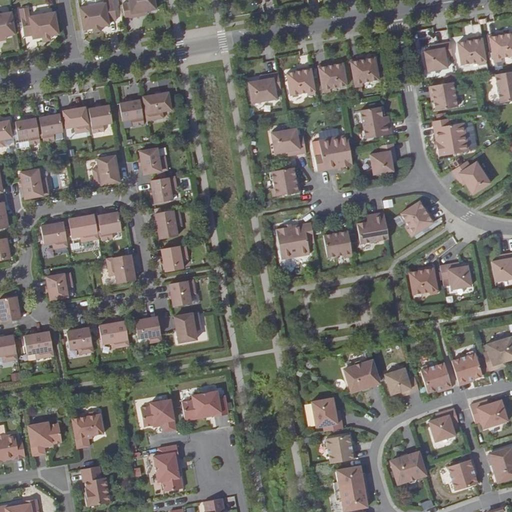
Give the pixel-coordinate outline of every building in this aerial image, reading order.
[(80,7),(83,30),(92,28),(100,27),(109,25),(109,21),(117,20),(113,0),(104,0),(105,3),(80,7)] [(123,7),(126,22),(140,19),(139,15),(148,14),(157,12),(155,0),(129,0),(130,6),(123,7)] [(51,35),(59,34),(54,6),(46,8),(47,17),(22,22),(26,44),(34,42),(42,41),(52,39),(51,35)] [(0,36),(7,36),(16,34),(12,12),(0,13),(0,36)] [(497,36),(496,34),(489,35),(492,57),(511,53),(511,33),(503,35),(497,36)] [(485,58),(481,36),(474,38),(474,40),(467,41),(457,42),(460,62),(485,58)] [(452,56),(450,42),(443,43),(446,57),(452,56)] [(446,57),(443,43),(436,44),(437,49),(431,50),(424,51),(428,72),(448,68),(446,57)] [(358,58),(350,59),(354,81),(378,77),(375,57),(364,59),(358,60),(358,58)] [(326,66),(326,64),(318,65),(322,87),(346,83),(343,63),(333,65),(326,66)] [(315,88),(311,66),(303,68),(303,70),(297,71),(287,73),(290,92),(315,88)] [(511,71),(495,75),(500,103),(511,100),(511,71)] [(281,90),(278,72),(266,74),(266,79),(261,80),(248,82),(251,103),(277,99),(275,91),(281,90)] [(453,82),(431,86),(432,94),(434,93),(435,100),(437,110),(457,106),(453,82)] [(143,97),(147,121),(164,118),(163,112),(172,110),(168,92),(143,97)] [(119,104),(122,121),(132,119),(133,126),(145,123),(140,100),(119,104)] [(112,123),(109,106),(88,109),(93,134),(104,131),(103,125),(112,123)] [(90,131),(85,107),(62,111),(66,128),(74,127),(76,134),(90,131)] [(375,115),(370,116),(360,118),(363,139),(392,134),(387,107),(374,109),(375,115)] [(64,131),(60,114),(39,118),(44,142),(55,140),(54,133),(64,131)] [(41,143),(37,118),(16,122),(19,139),(28,138),(29,145),(41,143)] [(447,118),(432,121),(438,155),(469,150),(463,122),(448,124),(447,118)] [(10,120),(0,122),(0,147),(5,147),(5,140),(13,139),(10,120)] [(306,153),(303,135),(297,136),(296,128),(271,132),(274,153),(288,151),(293,150),(294,155),(306,153)] [(317,172),(352,165),(350,152),(347,135),(318,140),(321,155),(314,156),(317,172)] [(394,150),(393,144),(380,146),(381,152),(394,150)] [(158,148),(140,151),(144,174),(168,170),(166,156),(159,157),(158,148)] [(396,157),(394,150),(381,152),(369,154),(373,175),(393,171),(392,164),(391,158),(396,157)] [(91,169),(94,186),(119,182),(115,158),(98,161),(99,167),(91,169)] [(466,161),(451,171),(458,181),(462,179),(465,183),(472,195),(490,183),(476,162),(470,166),(466,161)] [(291,168),(271,172),(275,196),(297,192),(296,184),(294,185),(293,178),(291,168)] [(21,172),(25,198),(49,194),(46,177),(40,178),(38,169),(21,172)] [(178,190),(176,176),(151,180),(155,203),(173,200),(172,191),(178,190)] [(428,215),(424,210),(419,201),(402,212),(416,233),(435,221),(430,214),(428,215)] [(180,209),(156,214),(160,240),(178,236),(177,227),(183,226),(180,209)] [(360,243),(388,239),(384,212),(371,214),(372,221),(366,221),(356,223),(360,243)] [(118,213),(97,216),(102,241),(114,238),(112,232),(121,231),(118,213)] [(99,239),(94,215),(68,220),(72,237),(81,236),(82,243),(99,239)] [(54,249),(68,247),(63,222),(41,226),(44,244),(52,243),(54,249)] [(306,239),(313,237),(310,223),(275,228),(281,258),(309,254),(306,239)] [(342,244),(341,238),(340,227),(320,231),(324,255),(346,251),(345,243),(342,244)] [(0,260),(10,259),(6,238),(0,239),(0,260)] [(186,245),(162,249),(166,272),(184,269),(183,260),(189,259),(186,245)] [(511,278),(511,261),(510,253),(503,254),(504,259),(499,260),(491,261),(495,281),(511,278)] [(135,278),(131,254),(105,259),(109,276),(117,275),(119,282),(135,278)] [(447,264),(449,278),(451,289),(472,286),(468,265),(461,267),(456,268),(455,263),(447,264)] [(441,265),(443,279),(449,278),(447,264),(441,265)] [(425,272),(419,273),(409,275),(413,294),(437,290),(433,268),(425,269),(425,272)] [(47,275),(51,300),(65,297),(64,291),(73,289),(69,271),(47,275)] [(197,293),(195,280),(170,284),(171,292),(174,307),(193,303),(191,295),(197,293)] [(0,323),(18,320),(20,319),(19,311),(16,296),(0,299),(0,323)] [(201,329),(198,312),(174,316),(179,343),(197,339),(195,330),(201,329)] [(158,317),(149,318),(135,321),(138,339),(146,337),(147,344),(162,341),(158,317)] [(112,348),(129,345),(125,321),(99,325),(102,343),(112,342),(112,348)] [(80,354),(94,352),(90,327),(68,331),(71,349),(79,348),(80,354)] [(38,359),(54,356),(50,332),(38,334),(24,337),(27,354),(36,352),(38,359)] [(4,362),(18,360),(13,336),(0,338),(0,356),(3,356),(4,362)] [(485,358),(491,376),(503,372),(502,368),(511,365),(511,341),(488,349),(491,356),(485,358)] [(484,380),(478,358),(453,364),(461,390),(468,387),(468,385),(475,383),(484,380)] [(355,369),(346,372),(352,394),(380,386),(373,363),(364,366),(363,365),(361,363),(357,365),(355,367),(355,369)] [(453,392),(446,367),(422,374),(429,397),(438,394),(445,392),(446,394),(453,392)] [(406,398),(414,396),(410,383),(406,371),(386,378),(392,398),(400,395),(405,394),(406,398)] [(420,394),(416,381),(410,383),(414,396),(420,394)] [(228,414),(225,396),(218,397),(217,391),(191,396),(192,400),(181,402),(185,421),(205,417),(204,416),(214,414),(214,417),(228,414)] [(176,430),(170,400),(161,401),(158,400),(153,401),(152,403),(149,403),(150,406),(140,408),(144,427),(154,425),(154,424),(161,423),(163,432),(176,430)] [(331,434),(349,432),(348,420),(344,420),(343,415),(342,401),(319,404),(322,430),(330,429),(331,434)] [(509,425),(503,404),(489,408),(485,410),(483,405),(471,409),(477,427),(482,426),(484,433),(509,425)] [(85,417),(72,419),(77,449),(90,447),(88,440),(88,437),(92,436),(104,434),(100,415),(98,415),(94,412),(87,413),(85,417)] [(449,414),(452,428),(459,426),(455,412),(449,414)] [(452,428),(449,414),(441,416),(442,420),(438,422),(429,424),(434,445),(455,439),(452,428)] [(38,424),(27,426),(32,456),(45,454),(44,447),(43,444),(51,443),(51,444),(53,444),(62,443),(58,423),(49,425),(48,422),(44,422),(44,421),(38,422),(38,424)] [(12,460),(25,458),(21,440),(15,441),(14,434),(5,436),(5,435),(0,435),(0,462),(1,462),(1,461),(5,460),(12,459),(12,460)] [(326,441),(330,466),(356,462),(355,454),(352,454),(351,447),(350,437),(326,441)] [(179,459),(176,445),(158,449),(159,455),(153,456),(158,482),(162,482),(164,492),(183,489),(179,469),(177,469),(176,460),(179,459)] [(511,452),(490,458),(498,486),(511,482),(511,452)] [(416,481),(426,478),(419,455),(391,464),(398,487),(408,484),(408,485),(411,486),(415,485),(416,483),(416,481)] [(473,463),(448,471),(456,495),(478,488),(475,478),(473,472),(476,471),(473,463)] [(98,467),(80,470),(82,482),(84,482),(86,488),(84,488),(85,493),(86,493),(87,497),(84,497),(86,507),(110,503),(105,477),(101,478),(98,467)] [(334,494),(366,489),(365,481),(362,481),(362,478),(360,468),(336,472),(337,483),(333,484),(334,494)] [(368,496),(366,489),(334,494),(336,504),(341,503),(342,511),(353,511),(367,510),(366,501),(365,497),(368,496)] [(226,507),(235,506),(234,497),(224,498),(226,507)] [(13,504),(0,506),(0,511),(38,511),(36,499),(22,502),(22,503),(23,505),(13,506),(13,504)] [(222,499),(204,502),(205,511),(222,511),(224,511),(222,499)] [(422,504),(424,510),(434,506),(432,500),(422,504)]
